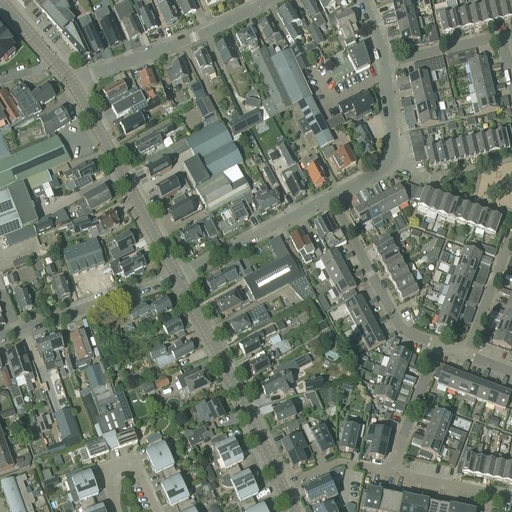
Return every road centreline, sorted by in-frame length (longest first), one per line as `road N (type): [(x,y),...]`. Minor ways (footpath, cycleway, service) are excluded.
road 1 (residential): [(281,487),(175,278)]
road 2 (residential): [(175,278),(69,81)]
road 3 (residential): [(69,81),(194,37),(264,0)]
road 4 (residential): [(0,337),(175,278)]
road 5 (residential): [(433,345),(388,317),(332,198)]
road 6 (residential): [(175,278),(332,198)]
road 7 (residential): [(465,355),(511,220)]
road 8 (residential): [(388,470),(433,345)]
road 9 (residential): [(115,511),(108,469),(126,463),(138,471),(156,511)]
